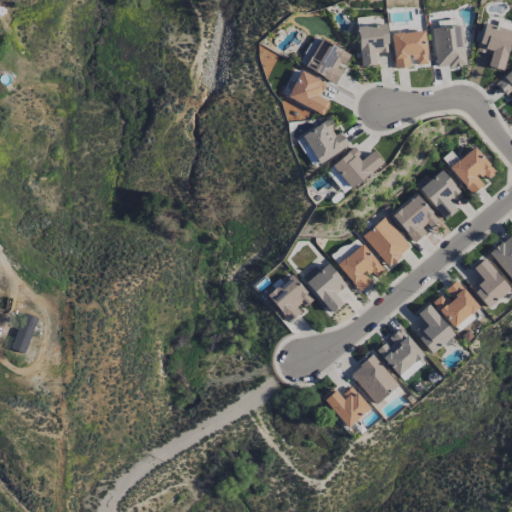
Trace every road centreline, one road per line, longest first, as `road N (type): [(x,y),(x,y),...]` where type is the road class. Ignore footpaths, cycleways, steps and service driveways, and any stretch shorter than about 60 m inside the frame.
road 1 (residential): [(105,511),(112,495),(163,453),(312,358)]
road 2 (residential): [(312,358),(370,326),(511,201)]
road 3 (residential): [(381,104),(454,100),(511,151)]
